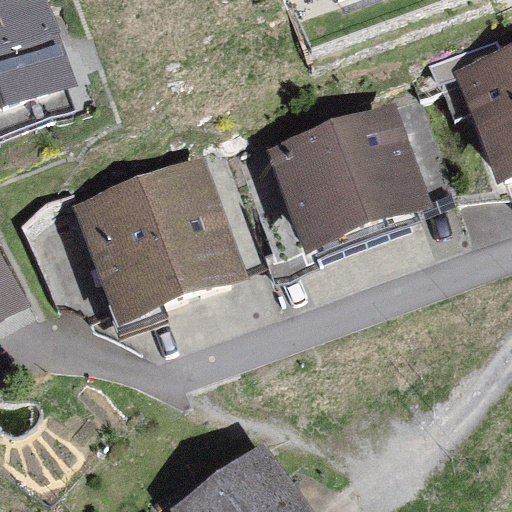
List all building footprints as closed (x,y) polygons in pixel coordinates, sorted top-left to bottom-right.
[(0,0),(0,122),(46,104),(27,57),(54,46),(35,0),(0,0)] [(511,64),(463,84),(506,189),(511,186),(511,64)] [(384,125),(279,162),(313,257),(418,219),(384,125)] [(195,183),(87,218),(121,323),(229,288),(195,183)] [(0,292),(0,343),(21,332),(0,292)] [(196,478),(146,511),(295,511),(262,464),(211,499),(196,478)]
